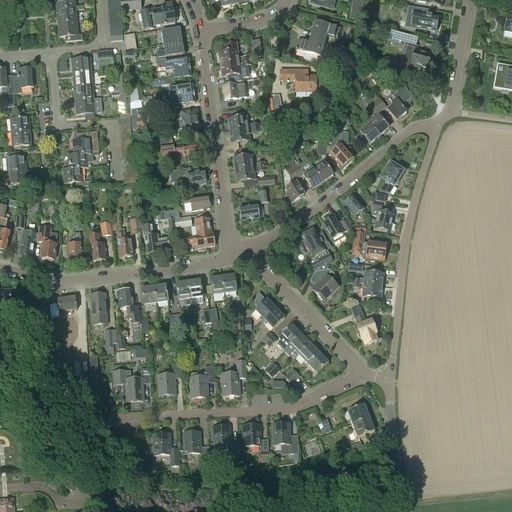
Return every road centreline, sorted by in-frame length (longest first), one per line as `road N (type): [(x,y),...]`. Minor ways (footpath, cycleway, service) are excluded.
road 1 (unclassified): [(389,380),(403,250),(436,124)]
road 2 (residential): [(363,372),(289,409),(130,419)]
road 3 (residential): [(115,182),(110,124),(56,128),(49,54),(0,58)]
road 4 (residential): [(0,269),(79,280),(231,258)]
road 5 (residential): [(231,258),(200,30)]
road 6 (residential): [(249,250),(303,218),(406,131),(436,124)]
road 7 (residential): [(363,372),(249,250)]
road 8 (unclassified): [(399,511),(389,380)]
